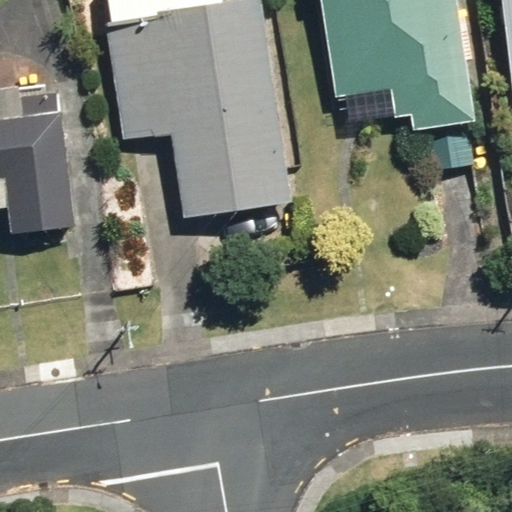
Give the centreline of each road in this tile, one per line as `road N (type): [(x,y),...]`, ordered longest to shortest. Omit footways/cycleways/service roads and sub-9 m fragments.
road 1 (residential): [(214,415),(511,369)]
road 2 (residential): [(0,446),(214,415)]
